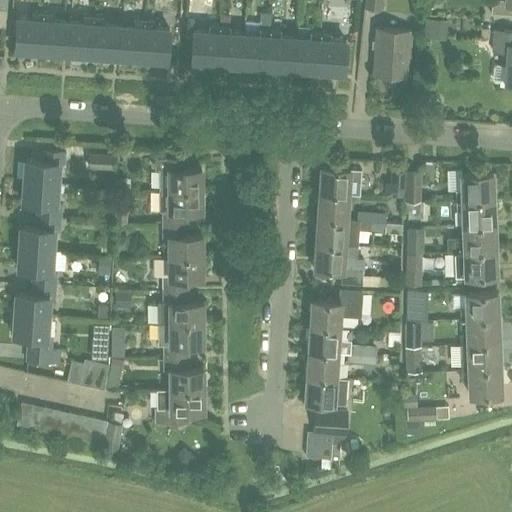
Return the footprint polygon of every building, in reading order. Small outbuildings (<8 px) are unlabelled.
[(365,0),(365,8),(381,10),(382,0),(365,0)] [(511,0),(491,0),(490,12),(511,13),(511,0)] [(217,61),(242,63),(244,31),(229,30),(230,15),(220,14),(220,17),(219,30),(217,61)] [(14,49),(40,51),(43,19),(17,17),(14,49)] [(191,60),(217,61),(219,30),(220,17),(213,17),(213,24),(208,24),(208,29),(193,28),(191,60)] [(424,28),(447,30),(447,19),(425,17),(424,28)] [(40,51),(65,52),(67,21),(43,19),(40,51)] [(65,52),(90,54),(92,22),(67,21),(65,52)] [(90,54),(115,56),(117,24),(92,22),(90,54)] [(115,56),(140,57),(142,26),(117,24),(115,56)] [(292,67),(316,68),(319,37),(319,32),(309,31),(309,26),(297,25),(296,35),(294,35),(292,67)] [(140,57),(166,59),(168,27),(142,26),(140,57)] [(244,31),(242,63),(267,65),(269,33),(269,28),(269,27),(259,26),(258,32),(244,31)] [(267,65),(292,67),(294,35),(280,34),(280,29),(269,28),(269,33),(267,65)] [(411,30),(375,28),(372,73),(408,75),(411,30)] [(483,37),(492,38),(491,50),(506,51),(505,65),(496,64),(493,67),(492,78),(495,81),(504,82),(504,83),(511,83),(511,29),(492,28),(492,29),(483,29),(483,37)] [(316,68),(343,70),(345,38),(331,37),(331,33),(319,32),(319,37),(316,68)] [(57,182),(58,162),(62,163),(63,151),(41,150),(40,160),(24,159),(23,180),(57,182)] [(88,167),(113,169),(114,153),(88,152),(88,167)] [(201,187),(202,168),(186,168),(186,158),(155,158),(155,169),(158,169),(159,188),(167,188),(201,187)] [(319,165),(317,191),(348,193),(359,193),(360,180),(360,167),(319,165)] [(404,200),(404,202),(422,202),(422,200),(420,200),(421,170),(404,169),(404,200)] [(493,198),(492,172),(461,173),(462,190),(455,191),(455,200),(493,198)] [(56,202),(57,182),(23,180),(22,201),(37,202),(36,214),(58,216),(59,202),(56,202)] [(384,180),(383,194),(404,196),(404,181),(384,180)] [(201,210),(201,187),(167,188),(159,188),(159,210),(163,210),(163,222),(186,222),(186,210),(201,210)] [(317,191),(316,216),(347,218),(347,209),(348,193),(317,191)] [(494,224),(493,198),(455,200),(455,212),(463,212),(463,225),(494,224)] [(422,216),(422,202),(404,202),(404,216),(422,216)] [(114,206),(114,221),(127,221),(127,206),(114,206)] [(357,210),(356,219),(370,220),(385,221),(385,212),(370,211),(357,210)] [(52,249),(54,229),(57,229),(58,216),(36,214),(36,227),(20,226),(18,247),(52,249)] [(316,216),(314,241),(345,243),(357,243),(357,229),(369,230),(370,220),(356,219),(347,218),(316,216)] [(384,231),(385,221),(370,220),(369,230),(384,231)] [(100,222),(99,248),(112,248),(112,222),(100,222)] [(202,256),(202,234),(186,234),(186,222),(163,222),(163,237),(168,237),(168,256),(202,256)] [(495,249),(494,224),(463,225),(463,236),(446,237),(447,252),(452,251),(452,250),(495,249)] [(422,252),(423,252),(424,228),(407,228),(406,252),(422,252)] [(116,234),(115,249),(129,249),(128,235),(116,234)] [(340,269),(340,281),(362,283),(364,257),(356,256),(357,243),(345,243),(314,241),(312,267),(340,269)] [(51,268),(52,249),(18,247),(17,268),(33,269),(32,281),(54,283),(55,269),(51,268)] [(496,275),(495,249),(452,250),(452,251),(454,276),(496,275)] [(98,273),(97,286),(108,286),(110,253),(99,252),(97,273),(98,273)] [(422,252),(406,252),(405,284),(421,284),(422,252)] [(202,276),(202,256),(168,256),(168,275),(164,275),(164,289),(187,289),(187,276),(202,276)] [(48,316),(49,296),(53,296),(54,283),(32,281),(31,294),(15,293),(14,314),(48,316)] [(310,298),(308,325),(339,327),(340,314),(360,315),(362,288),(340,287),(339,300),(310,298)] [(203,322),(203,301),(187,301),(187,289),(164,289),(164,301),(157,301),(157,322),(169,322),(203,322)] [(114,307),(131,307),(131,291),(114,291),(114,307)] [(416,305),(429,305),(429,292),(416,291),(416,305)] [(497,316),(496,291),(465,292),(466,308),(459,308),(459,318),(497,316)] [(405,306),(405,320),(425,320),(425,306),(405,306)] [(47,335),(48,316),(14,314),(13,335),(28,336),(27,360),(59,362),(60,348),(52,348),(52,336),(47,335)] [(498,341),(497,316),(459,318),(460,329),(467,329),(467,343),(498,341)] [(421,321),(404,321),(404,346),(420,345),(421,321)] [(203,343),(203,322),(169,322),(157,322),(157,343),(165,343),(165,356),(187,356),(187,343),(203,343)] [(361,362),(362,344),(338,342),(339,327),(308,325),(307,349),(338,351),(338,352),(347,352),(346,361),(361,362)] [(499,366),(498,341),(467,343),(460,343),(461,368),(499,366)] [(124,345),(111,344),(111,356),(123,356),(124,345)] [(376,345),(362,344),(361,362),(375,364),(376,345)] [(421,372),(421,359),(420,345),(404,346),(405,372),(421,372)] [(96,360),(101,360),(106,357),(106,351),(102,347),(96,347),(93,351),(93,356),(96,360)] [(307,349),(305,375),(336,377),(338,352),(338,351),(307,349)] [(123,358),(111,356),(106,385),(117,387),(123,358)] [(203,389),(203,368),(187,368),(187,356),(165,356),(165,371),(169,370),(169,390),(203,389)] [(84,358),(83,362),(78,383),(90,385),(95,360),(84,358)] [(67,380),(78,383),(83,362),(71,360),(67,380)] [(90,385),(104,388),(109,363),(95,360),(90,385)] [(500,393),(499,366),(461,368),(462,380),(468,381),(469,394),(500,393)] [(336,379),(336,377),(305,375),(303,401),(345,404),(347,379),(336,379)] [(350,378),(351,396),(366,396),(365,377),(350,378)] [(203,410),(203,389),(169,390),(156,390),(156,420),(188,420),(188,410),(203,410)] [(406,407),(406,412),(406,419),(403,420),(403,433),(422,432),(422,419),(447,418),(447,405),(435,406),(435,405),(417,406),(417,393),(404,393),(402,407),(406,407)] [(16,424),(28,426),(32,404),(21,401),(16,424)] [(45,406),(32,404),(28,426),(40,429),(45,406)] [(57,409),(45,406),(40,429),(52,431),(57,409)] [(313,431),(332,432),(345,432),(346,409),(314,408),(313,430),(313,431)] [(69,412),(57,409),(52,431),(64,434),(69,412)] [(81,414),(69,412),(64,434),(77,437),(81,414)] [(94,417),(81,414),(77,437),(89,440),(94,417)] [(89,440),(102,442),(107,420),(94,417),(89,440)] [(107,420),(102,442),(101,447),(116,450),(123,424),(107,420)] [(306,430),(306,443),(331,445),(332,432),(313,431),(313,430),(306,430)] [(306,443),(305,456),(330,457),(331,445),(306,443)]
